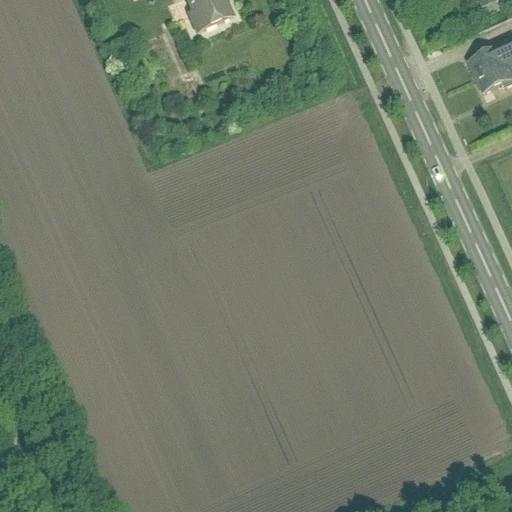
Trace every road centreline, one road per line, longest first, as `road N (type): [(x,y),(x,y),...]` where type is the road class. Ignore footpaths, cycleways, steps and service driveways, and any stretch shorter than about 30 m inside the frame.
road 1 (tertiary): [(511,326),(364,0)]
road 2 (track): [(82,511),(0,329)]
